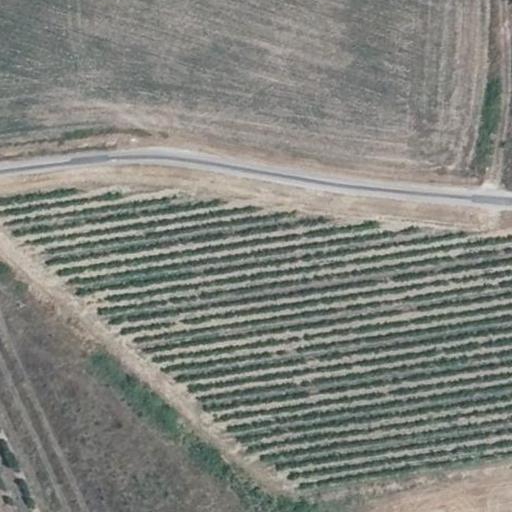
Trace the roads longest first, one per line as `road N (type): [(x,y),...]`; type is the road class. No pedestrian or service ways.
road 1 (unclassified): [(511,202),(152,155),(0,172)]
road 2 (track): [(0,222),(29,267),(277,483)]
